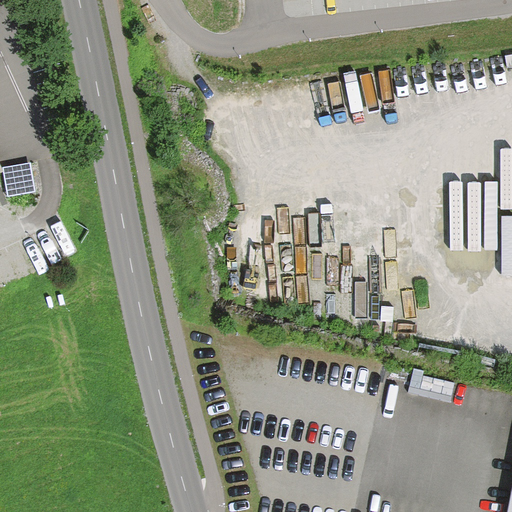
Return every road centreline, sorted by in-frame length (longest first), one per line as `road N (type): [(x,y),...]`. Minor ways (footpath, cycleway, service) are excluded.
road 1 (tertiary): [(202,511),(112,185),(76,0)]
road 2 (unknown): [(183,0),(205,35),(253,55),(298,33),(511,11)]
